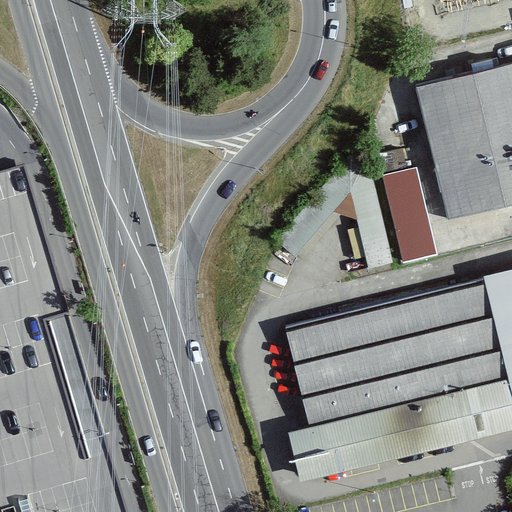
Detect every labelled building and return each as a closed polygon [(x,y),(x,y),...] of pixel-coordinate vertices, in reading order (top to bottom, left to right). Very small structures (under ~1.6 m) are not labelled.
[(440,0),(443,11),(485,0),(440,0)] [(511,67),(418,90),(449,220),(511,205),(511,67)] [(415,169),(381,177),(403,264),(437,255),(415,169)] [(387,232),(363,235),(367,264),(391,261),(387,232)] [(511,266),(287,322),(312,423),(291,428),(301,471),(511,419),(511,266)]
